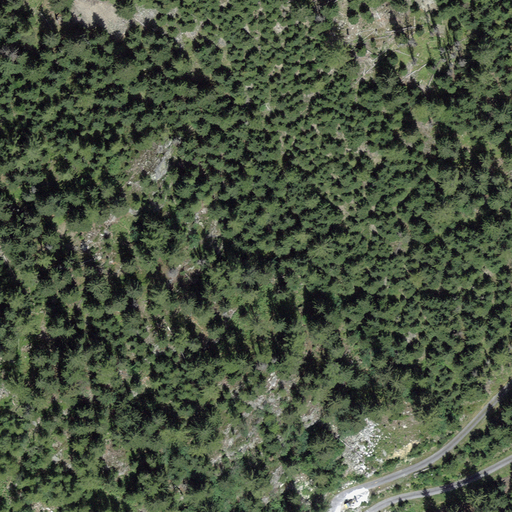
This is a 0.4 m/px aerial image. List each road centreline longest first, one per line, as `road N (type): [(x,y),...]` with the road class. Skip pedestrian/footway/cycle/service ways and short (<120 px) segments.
road 1 (unclassified): [(511,387),(452,448),(351,492),(331,511)]
road 2 (unclassified): [(370,511),(511,460)]
